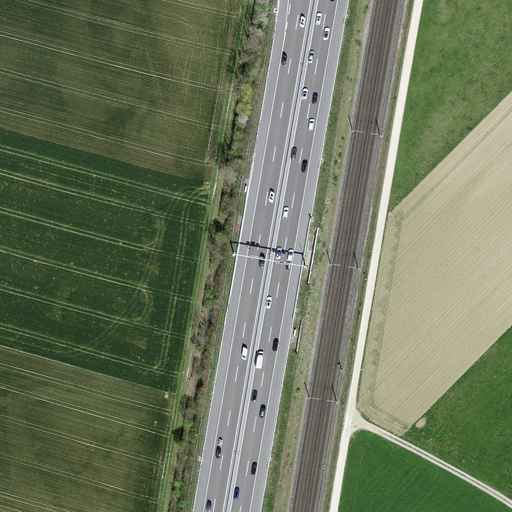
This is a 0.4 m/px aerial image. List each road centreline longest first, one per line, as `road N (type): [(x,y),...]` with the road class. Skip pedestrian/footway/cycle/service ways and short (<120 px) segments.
road 1 (motorway): [(301,0),(213,511)]
road 2 (motorway): [(240,511),(327,0)]
road 3 (track): [(333,511),(419,0)]
road 4 (track): [(248,0),(164,511)]
road 5 (track): [(348,420),(511,504)]
